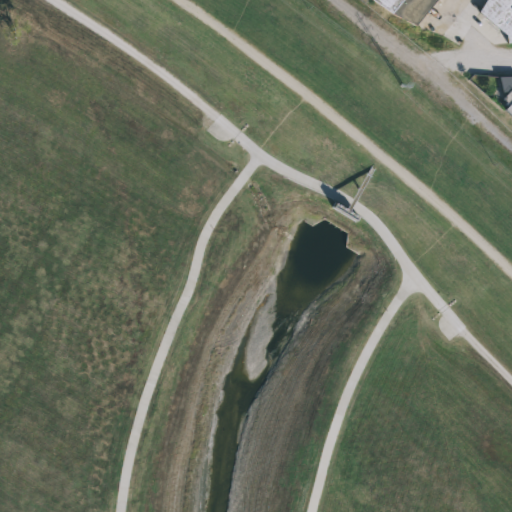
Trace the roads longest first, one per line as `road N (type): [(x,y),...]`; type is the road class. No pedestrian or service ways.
road 1 (track): [(511,274),(430,196),(177,0)]
road 2 (track): [(48,0),(214,118)]
